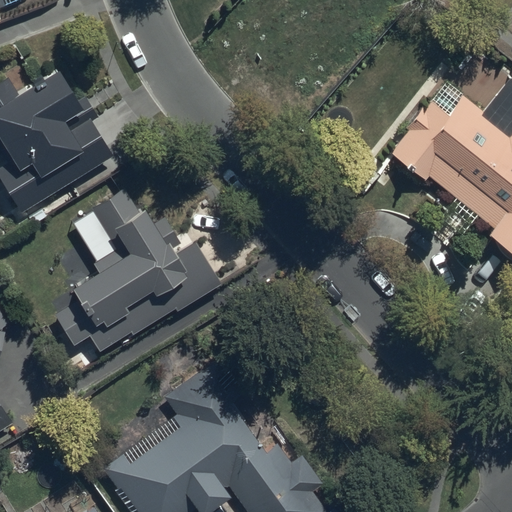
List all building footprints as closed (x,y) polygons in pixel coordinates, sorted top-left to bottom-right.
[(0,175),(23,212),(111,157),(90,124),(96,119),(83,98),(74,104),(55,74),(19,96),(9,79),(0,84),(0,151),(0,152),(8,164),(0,169),(0,175)] [(511,80),(509,78),(481,114),(460,97),(446,115),(429,102),(423,110),(421,108),(403,131),(406,133),(391,153),(425,180),(427,179),(495,232),(489,240),(511,257),(511,80)] [(129,334),(131,336),(173,309),(175,313),(219,286),(192,243),(181,250),(162,219),(152,225),(143,211),(138,214),(123,190),(91,211),(92,213),(72,225),(96,263),(93,265),(98,273),(68,292),(76,303),(54,317),(73,346),(88,337),(98,353),(129,334)] [(0,332),(0,331),(8,324),(0,312),(0,432),(14,425),(0,401),(0,351),(4,334),(0,332)] [(134,511),(191,511),(195,510),(196,511),(209,511),(229,499),(223,491),(230,486),(248,511),(325,511),(311,492),(321,485),(300,455),(289,462),(279,447),(266,457),(228,404),(240,395),(216,360),(160,400),(174,420),(104,468),(134,511)]
